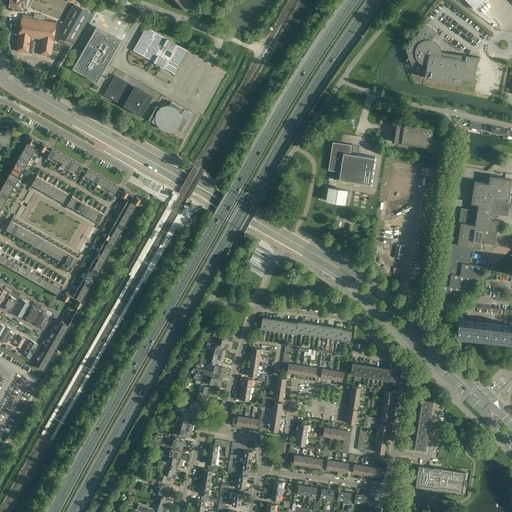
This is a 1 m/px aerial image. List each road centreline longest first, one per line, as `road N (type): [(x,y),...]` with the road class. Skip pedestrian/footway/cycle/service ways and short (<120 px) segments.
road 1 (tertiary): [(485,398),(357,276),(24,85),(0,62)]
road 2 (trunk): [(71,511),(292,120),(372,0)]
road 3 (trunk): [(354,0),(208,233),(56,511)]
road 4 (tertiary): [(0,77),(331,268),(477,406)]
road 5 (track): [(0,454),(151,191)]
road 6 (residential): [(393,452),(405,369),(395,355),(359,320),(257,308)]
road 7 (unclassified): [(341,80),(511,126)]
road 8 (residential): [(204,65),(213,33),(123,0)]
road 9 (residential): [(222,431),(257,308)]
